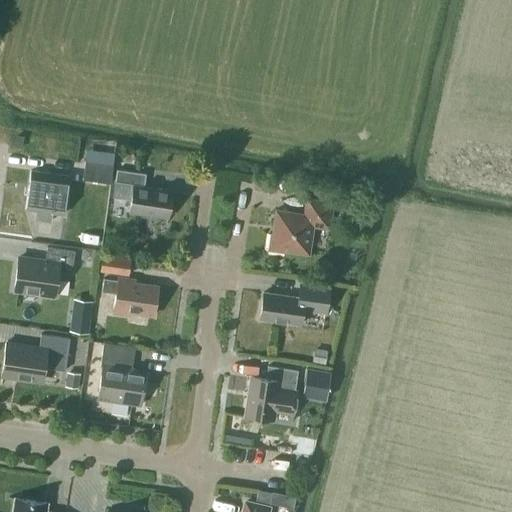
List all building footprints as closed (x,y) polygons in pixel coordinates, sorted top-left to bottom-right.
[(110,184),(113,166),(114,154),(87,150),(85,162),(82,180),(110,184)] [(168,217),(172,191),(144,187),(145,174),(116,170),(112,197),(131,199),(129,212),(168,217)] [(63,214),(69,176),(31,171),(25,209),(37,211),(36,219),(50,221),(51,213),(63,214)] [(329,229),(333,202),(306,198),(304,215),(276,211),(273,234),(270,234),(267,251),(285,253),(285,250),(308,254),(312,226),(329,229)] [(14,289),(54,295),(58,271),(71,273),(75,251),(47,247),(45,261),(18,257),(14,289)] [(130,258),(102,254),(99,271),(128,276),(130,258)] [(153,316),(157,286),(134,283),(134,280),(118,277),(118,281),(103,279),(102,291),(116,293),(113,313),(129,315),(130,312),(153,316)] [(325,313),(329,287),(303,284),(301,298),(263,292),(260,319),(300,325),(302,310),(325,313)] [(90,315),(71,313),(69,330),(88,332),(90,315)] [(65,370),(69,338),(40,334),(39,348),(6,343),(0,385),(2,385),(3,375),(42,381),(44,367),(65,370)] [(140,404),(145,372),(131,370),(134,347),(103,343),(100,366),(102,366),(98,398),(140,404)] [(324,364),(327,350),(314,348),(312,362),(324,364)] [(294,391),(297,371),(268,366),(266,378),(251,376),(245,416),(273,420),(274,410),(293,413),(297,391),(294,391)] [(325,400),(330,371),(306,367),(302,397),(325,400)] [(80,373),(66,371),(64,387),(78,389),(80,373)] [(258,490),(256,500),(270,503),(272,494),(258,490)] [(57,511),(45,510),(46,503),(16,498),(13,511),(57,511)] [(267,511),(268,508),(245,502),(242,511),(267,511)]
